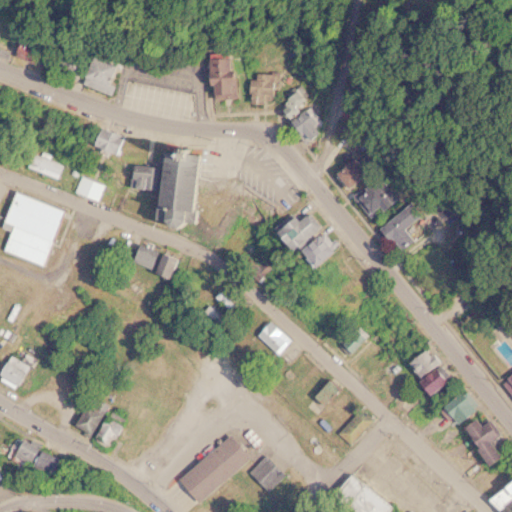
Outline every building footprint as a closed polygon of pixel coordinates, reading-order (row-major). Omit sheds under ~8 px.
[(22,53),(44,63),(53,44),(30,34),(22,53)] [(129,64),(103,54),(94,75),(120,86),(129,64)] [(202,56),(201,96),(230,96),(231,56),(202,56)] [(243,102),(275,102),(275,72),(252,72),(252,78),(243,78),(243,102)] [(273,114),(306,139),(318,124),(296,108),(303,98),(291,89),(273,114)] [(50,106),(33,96),(24,111),(41,121),(50,106)] [(79,133),(121,151),(129,133),(61,104),(56,117),(81,127),(79,133)] [(20,151),(3,142),(0,148),(0,156),(13,163),(20,151)] [(63,178),(69,164),(38,152),(33,166),(63,178)] [(209,160),(195,160),(195,152),(171,152),(171,164),(146,164),(146,189),(164,189),(164,218),(209,218),(209,160)] [(346,194),(366,218),(386,200),(348,155),(327,173),(341,188),(347,183),(352,189),(346,194)] [(103,199),(109,183),(85,174),(80,191),(103,199)] [(52,264),(72,207),(22,190),(9,225),(17,228),(9,250),(52,264)] [(374,226),(393,251),(409,239),(401,228),(418,215),(408,201),(374,226)] [(300,265),(323,249),(310,230),(312,228),(298,208),(264,231),(278,251),(286,246),(300,265)] [(172,254),(145,241),(137,258),(165,271),(172,254)] [(310,289),(347,275),(339,253),(302,267),(310,289)] [(277,354),(290,340),(267,319),(254,334),(277,354)] [(409,372),(433,364),(427,346),(404,354),(409,372)] [(41,365),(16,353),(6,375),(32,386),(41,365)] [(511,366),(498,376),(511,397),(511,366)] [(408,385),(417,395),(437,378),(428,367),(408,385)] [(318,413),(340,390),(325,376),(303,398),(318,413)] [(453,387),(432,408),(447,423),(468,402),(453,387)] [(102,433),(114,412),(94,400),(81,421),(102,433)] [(335,432),(349,445),(372,418),(358,406),(335,432)] [(495,433),(487,417),(474,424),(470,416),(455,424),(476,464),(494,454),(485,439),(495,433)] [(259,455),(237,431),(188,478),(209,501),(259,455)] [(24,466),(46,457),(38,438),(16,447),(24,466)] [(64,460),(54,454),(46,467),(56,473),(64,460)] [(252,476),(276,492),(290,471),(266,455),(252,476)] [(511,471),(496,487),(502,494),(509,488),(511,491),(511,471)] [(511,511),(511,499),(505,495),(494,511),(511,511)] [(238,511),(234,502),(210,511),(238,511)]
